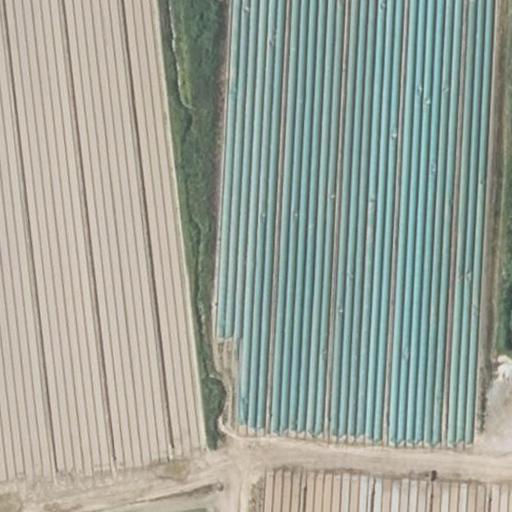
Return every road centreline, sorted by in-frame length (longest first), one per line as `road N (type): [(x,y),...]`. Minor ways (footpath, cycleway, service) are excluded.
road 1 (track): [(234,511),(234,486),(220,454),(173,0)]
road 2 (track): [(226,467),(270,452),(511,470)]
road 3 (track): [(226,467),(8,511)]
